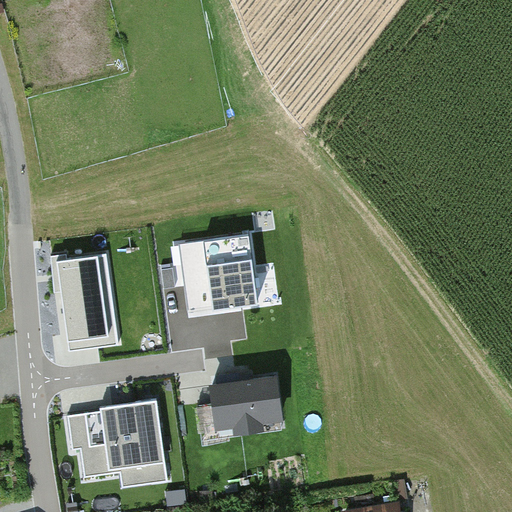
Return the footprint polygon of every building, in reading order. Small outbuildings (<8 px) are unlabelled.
[(249,228),(181,239),(190,302),(259,292),(249,228)] [(86,257),(59,261),(67,319),(95,314),(86,257)] [(211,374),(217,421),(284,412),(278,366),(211,374)] [(123,484),(170,477),(159,399),(69,412),(74,446),(82,445),(86,472),(121,467),(123,484)] [(398,511),(397,503),(342,511),(341,511),(398,511)]
